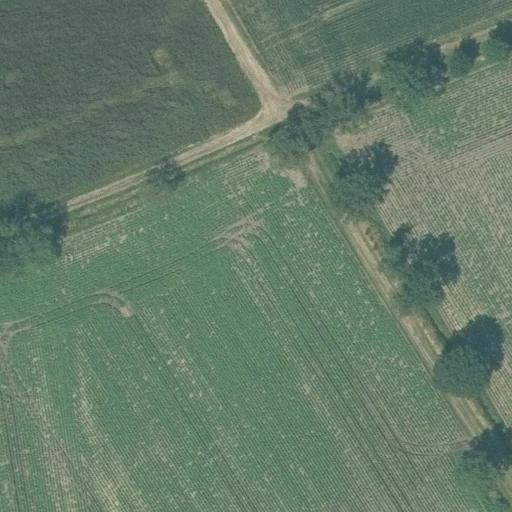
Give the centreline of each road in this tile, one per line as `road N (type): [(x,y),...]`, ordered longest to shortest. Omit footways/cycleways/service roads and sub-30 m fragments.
road 1 (unknown): [(506,511),(275,113)]
road 2 (track): [(275,113),(0,226)]
road 3 (track): [(511,21),(275,113)]
road 4 (track): [(275,113),(207,0)]
